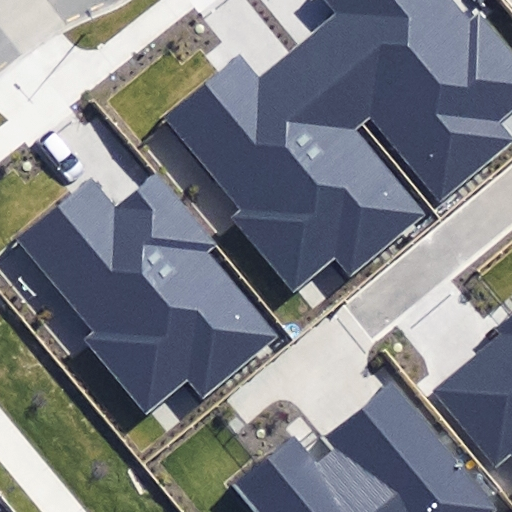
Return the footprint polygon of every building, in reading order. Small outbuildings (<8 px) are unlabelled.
[(301,50),(362,124),(369,119),(438,202),(511,141),(495,121),(511,106),(511,54),(480,17),(472,24),(451,0),(330,0),(343,15),(301,50)] [(356,130),(362,124),(301,50),(259,85),(237,59),(165,119),(240,209),(232,216),(293,290),(334,256),(352,278),(427,215),(356,130)] [(82,338),(147,414),(186,381),(204,401),(279,337),(207,253),(215,246),(154,174),(120,202),(93,172),(15,238),(93,329),(82,338)] [(503,337),(437,390),(498,466),(511,454),(511,313),(495,327),(503,337)] [(259,511),(493,511),(498,509),(393,380),(324,436),(335,449),(318,463),(293,433),(235,481),(259,511)]
